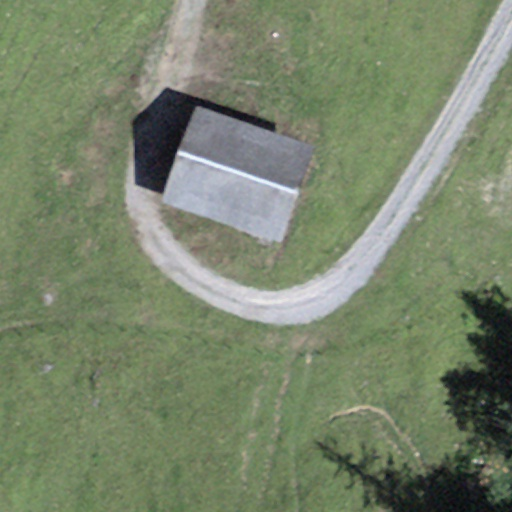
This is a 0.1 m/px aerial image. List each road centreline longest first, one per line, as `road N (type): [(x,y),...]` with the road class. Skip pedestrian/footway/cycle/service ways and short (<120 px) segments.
road 1 (track): [(322,296),(273,308),(211,289),(168,257),(143,210),(143,157),(194,0)]
road 2 (track): [(511,23),(394,218),(322,296)]
